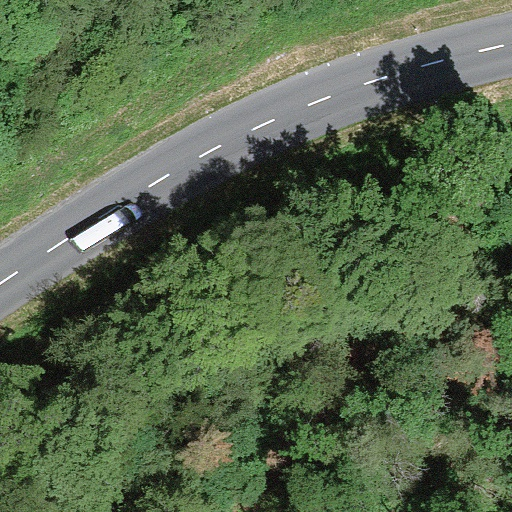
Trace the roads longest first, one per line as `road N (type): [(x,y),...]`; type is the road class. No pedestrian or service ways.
road 1 (secondary): [(511,45),(363,75),(283,109),(136,188),(0,281)]
road 2 (track): [(237,511),(458,216),(511,178)]
